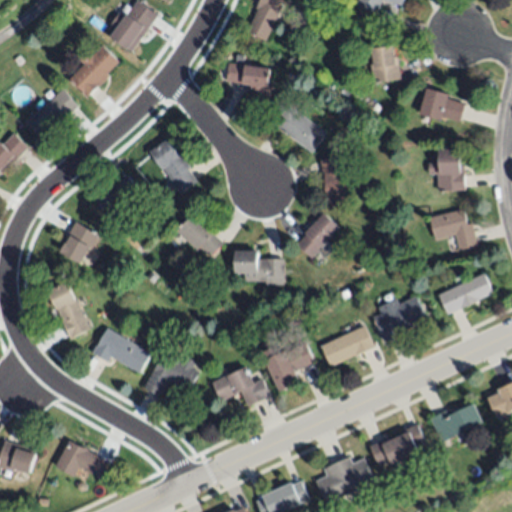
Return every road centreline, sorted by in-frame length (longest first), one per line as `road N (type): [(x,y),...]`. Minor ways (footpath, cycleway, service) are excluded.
road 1 (residential): [(36,370),(8,314),(6,265),(20,218),(148,99),(213,0)]
road 2 (residential): [(127,511),(511,336)]
road 3 (residential): [(189,486),(152,443),(36,370)]
road 4 (residential): [(166,76),(256,184)]
road 5 (residential): [(511,97),(505,159),(511,226)]
